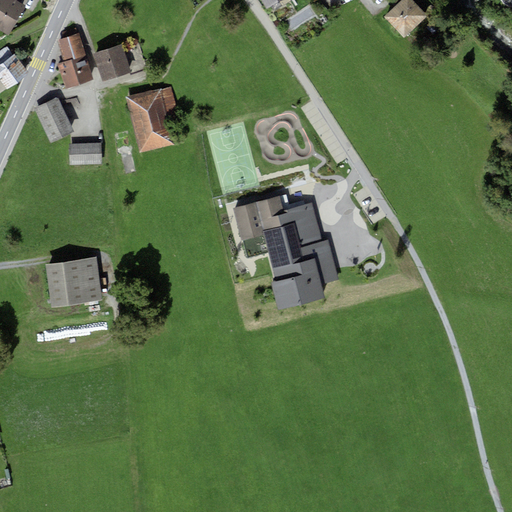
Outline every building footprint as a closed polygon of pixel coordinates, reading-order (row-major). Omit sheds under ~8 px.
[(25,6),(15,0),(0,0),(0,29),(8,34),(25,6)] [(262,0),(267,8),(270,6),(274,12),(292,1),(291,0),(262,0)] [(409,0),(400,0),(383,17),(404,38),(426,17),(409,0)] [(63,38),(57,40),(64,62),(86,54),(79,33),(77,34),(75,28),(61,33),(63,38)] [(122,44),(93,53),(102,82),(131,73),(122,44)] [(27,73),(7,45),(0,50),(0,78),(1,80),(7,88),(27,73)] [(86,55),(58,65),(66,89),(94,80),(86,55)] [(162,88),(126,97),(139,153),(176,145),(167,107),(176,105),(172,87),(162,90),(162,88)] [(59,97),(35,108),(50,143),(74,132),(59,97)] [(102,142),(69,144),(70,166),(103,165),(102,142)] [(279,197),(233,209),(242,241),(243,241),(247,259),(268,254),(275,280),(272,283),(279,310),(324,298),(321,284),(338,280),(328,240),(321,242),(312,205),(284,213),(279,197)] [(97,257),(46,264),(52,307),(103,300),(97,257)]
